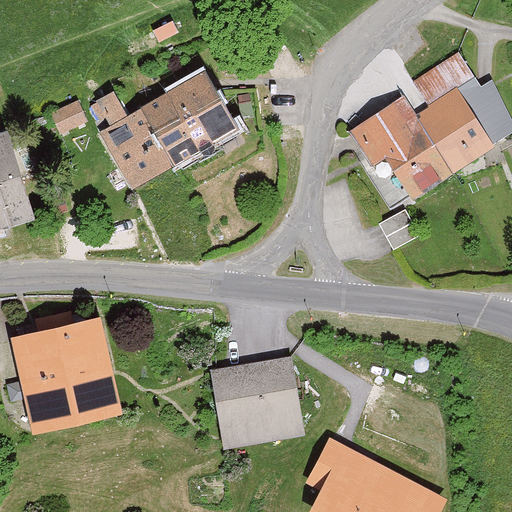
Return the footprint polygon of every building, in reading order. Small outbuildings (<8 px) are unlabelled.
[(176,17),(127,39),(134,55),(184,34),(176,17)] [(395,91),(343,123),(389,199),(505,129),(453,44),(403,75),(418,100),(405,108),(395,91)] [(138,99),(175,156),(225,124),(192,71),(138,99)] [(93,131),(128,186),(175,156),(138,99),(119,111),(105,88),(87,100),(103,124),(93,131)] [(82,96),(53,108),(63,130),(91,118),(82,96)] [(0,219),(9,217),(0,186),(0,219)] [(382,219),(396,246),(419,235),(405,208),(382,219)] [(79,309),(0,329),(0,356),(17,424),(103,403),(79,309)] [(200,367),(212,444),(293,432),(281,355),(200,367)] [(415,511),(424,497),(327,444),(306,481),(318,487),(303,511),(415,511)]
